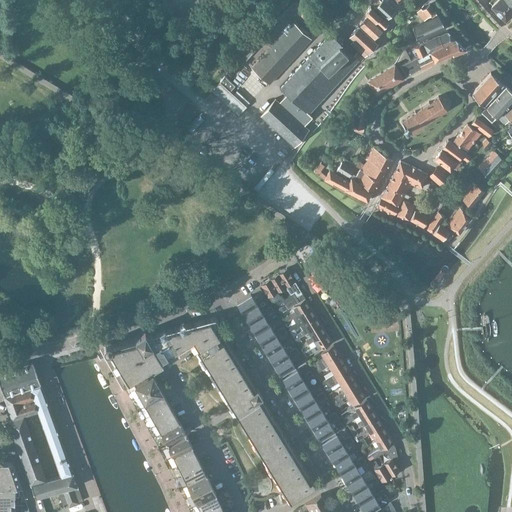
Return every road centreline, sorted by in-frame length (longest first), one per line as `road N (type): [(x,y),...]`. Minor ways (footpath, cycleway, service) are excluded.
road 1 (residential): [(216,298),(286,251),(401,443),(412,511)]
road 2 (residential): [(216,298),(344,511)]
road 3 (residential): [(38,353),(216,298)]
road 4 (residential): [(92,511),(38,353)]
